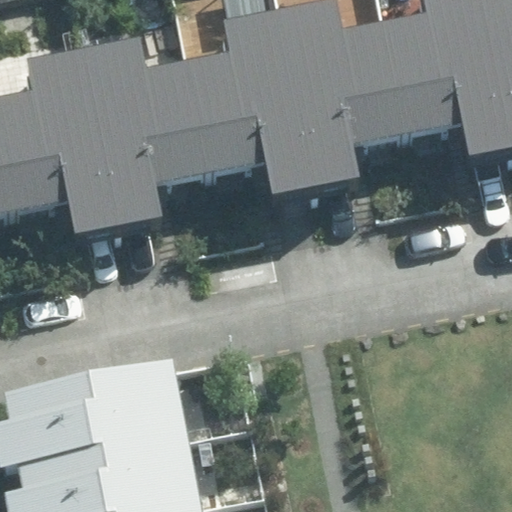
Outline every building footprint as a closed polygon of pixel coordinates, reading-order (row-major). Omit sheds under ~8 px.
[(266,160),(274,195),(361,177),(355,144),(462,122),(469,155),(511,146),(511,0),(425,0),(428,13),(342,30),(336,0),(324,0),(223,21),(230,52),(147,69),(140,34),(27,58),(33,88),(0,94),(0,213),(70,199),(76,229),(162,212),(156,183),(266,160)] [(511,320),(496,323),(503,367),(511,365),(511,320)] [(173,360),(5,391),(10,420),(0,421),(0,462),(17,459),(186,428),(173,360)] [(186,428),(17,459),(23,490),(5,493),(8,511),(112,511),(199,496),(186,428)] [(201,511),(199,496),(112,511),(201,511)]
